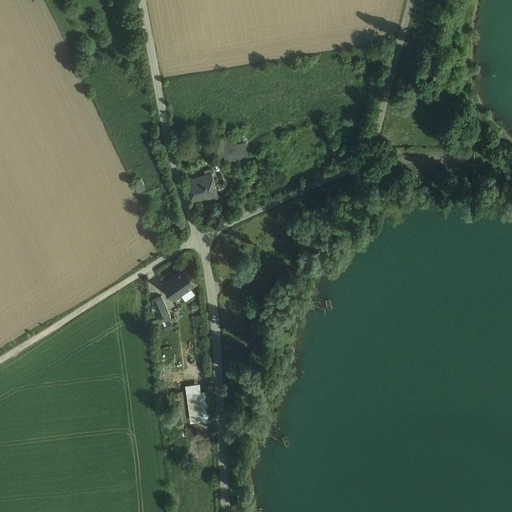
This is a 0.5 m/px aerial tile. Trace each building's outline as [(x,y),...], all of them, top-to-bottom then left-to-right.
[(236,135),(218,138),(217,136),(210,138),(210,140),(199,142),(199,143),(188,145),(190,154),(180,157),(181,162),(204,157),(204,160),(225,156),(227,164),(241,161),(242,164),(249,162),(245,141),(238,143),(236,135)] [(212,172),(186,181),(193,202),(218,195),(212,172)] [(139,191),(147,187),(144,178),(136,182),(139,191)] [(185,268),(164,282),(174,297),(195,282),(185,268)] [(169,314),(161,296),(152,300),(160,318),(169,314)] [(169,314),(160,318),(149,322),(150,328),(171,319),(169,314)] [(171,392),(175,422),(186,420),(182,390),(171,392)] [(200,391),(188,392),(191,420),(203,419),(200,391)]
